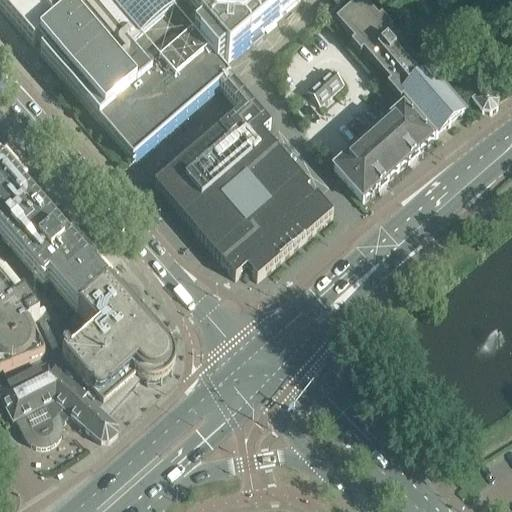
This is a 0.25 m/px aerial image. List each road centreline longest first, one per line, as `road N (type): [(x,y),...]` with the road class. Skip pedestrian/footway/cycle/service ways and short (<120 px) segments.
road 1 (tertiary): [(269,346),(511,143)]
road 2 (tertiary): [(187,293),(0,87)]
road 3 (secondary): [(438,511),(269,346)]
road 4 (secondary): [(111,500),(247,462),(317,466)]
road 5 (secondary): [(111,500),(235,380)]
